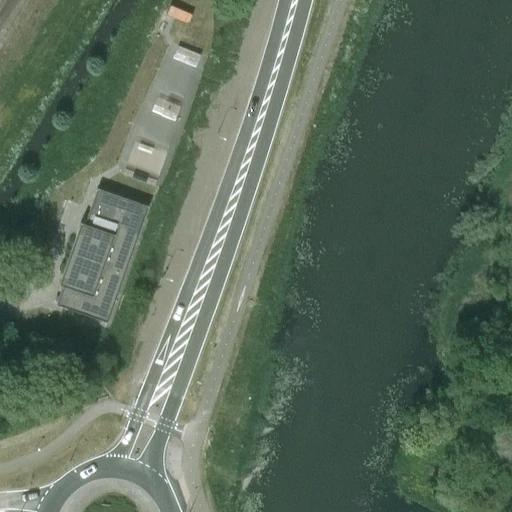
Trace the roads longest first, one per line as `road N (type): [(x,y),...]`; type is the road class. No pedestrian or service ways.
road 1 (primary): [(148,482),(304,0)]
road 2 (primary): [(284,0),(212,226),(111,468)]
